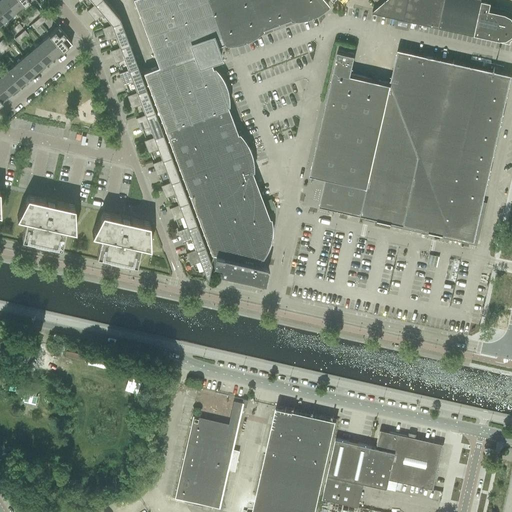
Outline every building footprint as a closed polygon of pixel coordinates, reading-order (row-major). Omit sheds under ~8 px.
[(6,0),(0,0),(0,10),(7,19),(15,11),(6,0)] [(6,0),(15,11),(24,4),(24,5),(25,4),(21,0),(6,0)] [(86,8),(86,9),(96,0),(81,0),(88,7),(86,8)] [(101,26),(102,26),(120,19),(119,16),(105,0),(96,0),(86,9),(87,9),(88,8),(103,25),(101,26)] [(143,71),(164,128),(224,106),(227,105),(229,104),(229,100),(228,96),(228,92),(227,88),(226,84),(224,80),(222,76),(220,72),(217,69),(214,66),(213,66),(210,60),(222,55),(217,44),(224,42),(226,41),(210,0),(133,0),(158,65),(143,71)] [(261,0),(210,0),(226,41),(224,42),(225,43),(229,43),(234,43),(239,42),(243,41),(248,39),(252,37),(256,35),(260,32),(263,29),(263,27),(271,24),(261,0)] [(326,0),(261,0),(271,24),(290,17),(290,18),(294,19),(299,18),(303,18),(307,17),(311,16),(315,14),(319,12),(322,10),(326,7),(329,4),(328,2),(326,0)] [(392,16),(439,27),(445,0),(384,0),(385,0),(374,9),(373,9),(372,12),(373,12),(392,16)] [(445,0),(439,27),(482,36),(490,0),(445,0)] [(490,0),(482,36),(499,40),(507,40),(511,36),(511,12),(506,10),(490,6),(491,0),(490,0)] [(36,8),(32,12),(35,17),(40,13),(36,8)] [(35,17),(32,12),(26,17),(30,21),(35,17)] [(42,15),(37,19),(41,23),(46,20),(42,15)] [(41,23),(37,19),(32,24),(36,28),(41,23)] [(110,48),(110,49),(129,41),(120,19),(102,26),(103,26),(112,48),(110,48)] [(19,23),(14,27),(18,31),(23,27),(19,23)] [(58,26),(50,33),(64,49),(72,42),(58,26)] [(18,31),(14,27),(9,31),(12,36),(18,31)] [(24,30),(20,34),(24,38),(28,34),(24,30)] [(49,35),(41,42),(53,57),(62,49),(62,50),(64,49),(50,33),(49,34),(49,35)] [(24,38),(20,34),(14,38),(18,43),(24,38)] [(118,71),(137,64),(129,41),(110,49),(112,48),(120,70),(118,71)] [(41,42),(32,49),(45,64),(53,57),(41,42)] [(5,43),(0,47),(5,52),(10,48),(5,43)] [(390,82),(360,214),(474,240),(511,74),(398,48),(391,82),(390,82)] [(32,49),(23,57),(36,72),(45,64),(32,49)] [(345,210),(360,214),(390,82),(350,73),(355,53),(338,50),(310,173),(326,177),(325,180),(325,188),(327,196),(331,202),(337,207),(345,210)] [(23,57),(15,64),(27,79),(36,72),(23,57)] [(15,64),(6,72),(18,86),(27,79),(15,64)] [(127,93),(127,94),(145,86),(137,64),(118,71),(120,71),(128,93),(127,93)] [(6,72),(0,76),(0,81),(10,93),(18,86),(6,72)] [(294,95),(305,91),(301,80),(290,84),(294,95)] [(0,81),(0,97),(2,100),(10,93),(0,81)] [(135,116),(154,109),(145,86),(127,94),(129,93),(137,115),(135,116)] [(224,106),(164,128),(178,164),(245,139),(243,136),(241,134),(239,132),(237,132),(227,105),(224,106)] [(143,138),(162,131),(154,109),(135,116),(137,116),(145,137),(143,138)] [(152,161),(171,154),(162,131),(143,138),(144,139),(145,138),(154,160),(152,161)] [(178,164),(189,194),(248,172),(253,170),(253,165),(253,161),(252,156),(251,152),(249,147),(247,143),(245,139),(178,164)] [(160,183),(179,176),(171,154),(152,161),(154,161),(162,182),(160,183)] [(248,172),(189,194),(211,253),(215,254),(213,263),(216,264),(216,265),(221,266),(220,271),(221,272),(235,275),(264,281),(268,265),(259,263),(261,257),(262,257),(267,249),(269,243),(270,238),(271,233),(272,227),(271,222),(271,217),(269,216),(262,198),(252,170),(248,172)] [(169,206),(187,199),(179,176),(160,183),(160,184),(162,183),(170,205),(169,206)] [(45,199),(28,195),(17,216),(26,218),(22,238),(35,241),(36,237),(42,238),(41,241),(41,242),(42,242),(43,239),(49,240),(48,244),(61,247),(66,227),(75,229),(74,205),(57,201),(56,202),(48,200),(48,201),(47,204),(44,204),(45,199)] [(177,228),(196,221),(187,199),(169,206),(171,206),(179,227),(177,228)] [(120,216),(103,212),(92,232),(101,235),(96,255),(110,258),(111,254),(117,255),(116,258),(116,259),(117,259),(117,258),(117,255),(124,257),(123,261),(136,264),(141,244),(150,246),(149,222),(131,218),(123,217),(122,221),(119,221),(120,216)] [(196,221),(177,228),(177,229),(179,228),(183,240),(187,250),(185,251),(204,244),(196,221)] [(204,244),(185,251),(186,251),(187,251),(194,269),(204,271),(207,279),(209,272),(211,262),(204,244)] [(68,350),(66,355),(93,362),(94,360),(97,361),(98,358),(68,350)] [(22,401),(35,404),(37,396),(35,395),(37,384),(18,380),(15,392),(23,394),(22,395),(23,395),(22,401)] [(197,420),(198,417),(193,415),(175,497),(219,507),(228,469),(234,471),(238,453),(232,451),(242,406),(245,407),(247,400),(242,399),(241,403),(234,401),(228,427),(197,420)] [(314,511),(333,429),(330,428),(333,418),(285,408),(285,410),(275,408),(251,511),(314,511)] [(375,447),(335,438),(322,497),(358,505),(363,482),(386,488),(389,479),(433,489),(443,444),(389,432),(388,437),(378,434),(375,447)] [(511,511),(511,467),(501,511),(511,511)] [(83,511),(104,511),(98,502),(83,511)]
